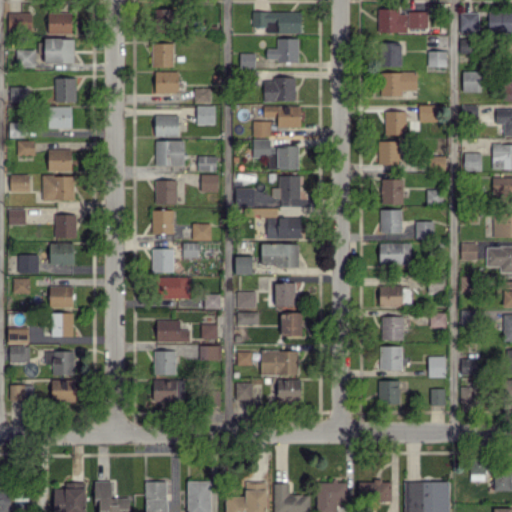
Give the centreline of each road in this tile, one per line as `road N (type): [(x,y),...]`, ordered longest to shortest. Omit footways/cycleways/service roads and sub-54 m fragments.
road 1 (residential): [(0,436),(511,434)]
road 2 (residential): [(117,0),(118,436)]
road 3 (residential): [(341,0),(345,435)]
